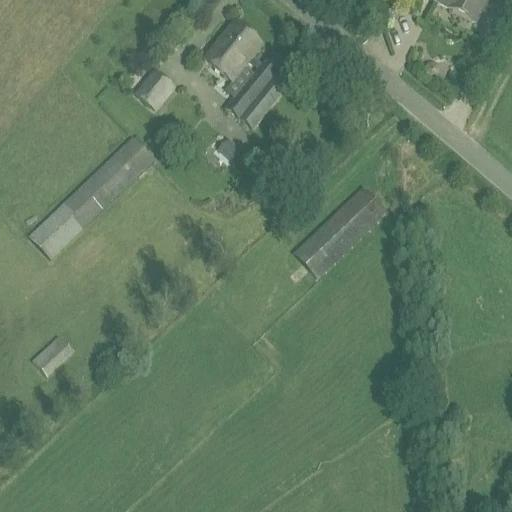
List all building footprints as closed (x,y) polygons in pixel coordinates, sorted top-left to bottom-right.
[(429,0),(428,2),(475,26),(488,0),(429,0)] [(204,62),(231,84),(232,84),(241,92),(225,111),(251,132),(285,91),(272,80),(284,66),(271,55),(253,77),(244,69),(262,47),(234,24),(204,62)] [(155,116),(176,90),(153,73),(133,97),(155,116)] [(28,240),(50,262),(154,162),(132,140),(28,240)] [(385,214),(363,191),(294,257),(315,281),(385,214)] [(72,353),(69,350),(58,339),(32,364),(48,381),(75,356),(72,353)]
